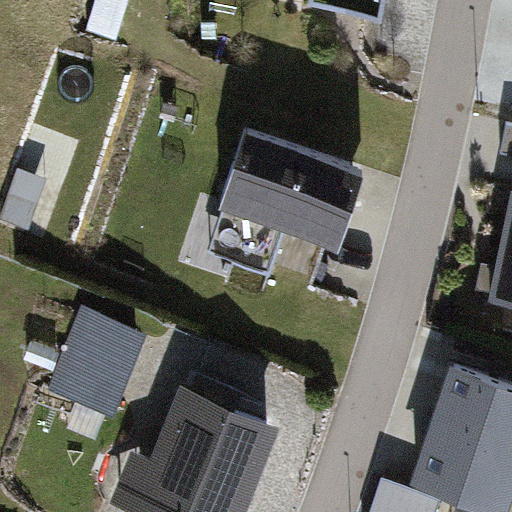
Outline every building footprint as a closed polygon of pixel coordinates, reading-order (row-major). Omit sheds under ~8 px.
[(334,0),(386,12),(387,0),(334,0)] [(365,158),(247,119),(222,195),(226,196),(288,216),(340,234),(365,158)] [(511,119),(508,119),(503,151),(511,152),(511,119)] [(511,195),(493,295),(511,298),(511,195)] [(271,265),(288,216),(226,196),(211,247),(271,265)] [(147,327),(80,302),(50,383),(117,408),(147,327)] [(509,494),(511,485),(511,374),(462,359),(427,468),(509,494)] [(246,511),(286,412),(184,372),(153,450),(137,444),(116,495),(160,511),(246,511)] [(434,511),(441,489),(389,474),(378,511),(434,511)]
